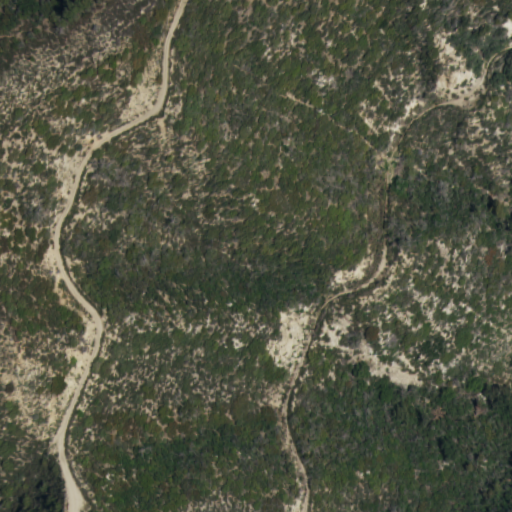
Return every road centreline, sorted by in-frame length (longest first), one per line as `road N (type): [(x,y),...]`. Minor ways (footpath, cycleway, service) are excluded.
road 1 (track): [(511,38),(489,49),(471,82),(405,115),(385,155),(369,261),(314,296),(279,397),(300,467),(297,511)]
road 2 (track): [(70,511),(59,421),(93,314),(61,270),(54,222),(86,144),(149,94),(174,0)]
